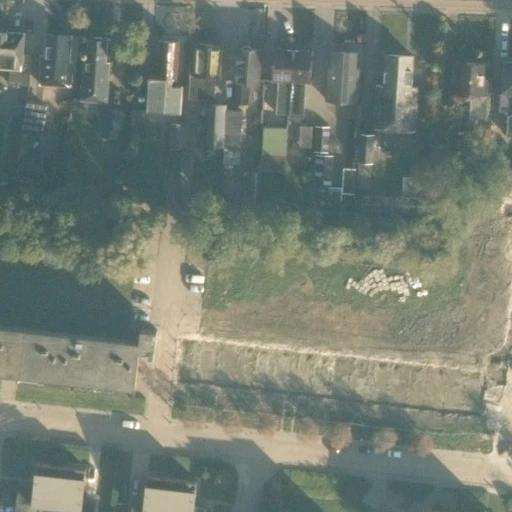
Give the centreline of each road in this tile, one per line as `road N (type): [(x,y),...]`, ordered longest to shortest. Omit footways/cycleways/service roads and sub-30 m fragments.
road 1 (residential): [(511,474),(254,449)]
road 2 (residential): [(254,449),(0,415)]
